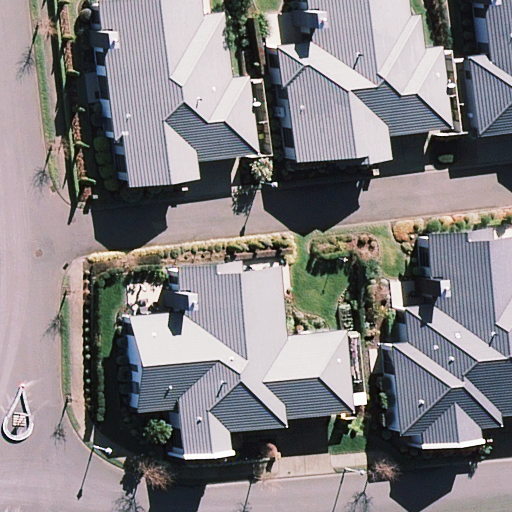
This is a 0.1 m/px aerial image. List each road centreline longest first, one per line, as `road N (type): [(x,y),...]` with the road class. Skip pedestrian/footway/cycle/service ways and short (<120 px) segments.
road 1 (residential): [(511,188),(35,244)]
road 2 (residential): [(12,511),(35,244)]
road 3 (residential): [(35,244),(8,0)]
road 4 (residential): [(511,495),(338,511)]
